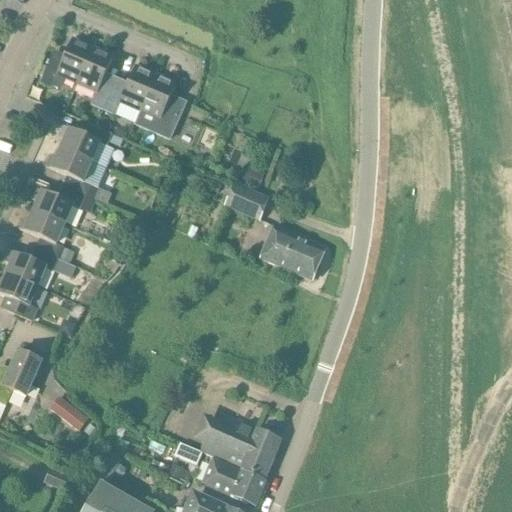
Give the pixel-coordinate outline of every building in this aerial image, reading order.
[(53,90),(53,88),(58,90),(64,86),(65,82),(76,86),(92,50),(72,41),(60,67),(50,62),(40,84),(53,90)] [(112,59),(92,50),(76,86),(96,95),(90,108),(102,113),(112,90),(101,85),(112,59)] [(155,78),(136,69),(125,95),(112,90),(102,113),(134,127),(155,78)] [(177,87),(155,78),(134,127),(170,143),(184,109),(170,102),(177,87)] [(110,122),(102,119),(99,126),(107,129),(110,122)] [(64,129),(60,141),(64,143),(60,151),(92,164),(97,153),(101,145),(108,148),(112,138),(112,137),(89,127),(84,138),(64,129)] [(51,159),(47,170),(67,179),(62,189),(85,199),(90,187),(83,184),(92,164),(60,151),(56,160),(51,159)] [(90,187),(85,199),(95,203),(100,192),(90,187)] [(224,209),(260,224),(269,202),(234,187),(224,209)] [(37,192),(33,203),(37,205),(33,213),(33,214),(64,228),(65,227),(73,208),(79,211),(85,199),(62,189),(57,199),(37,192)] [(85,199),(79,211),(90,215),(95,203),(85,199)] [(24,221),(20,232),(40,242),(36,250),(35,252),(57,262),(58,260),(58,259),(62,251),(62,250),(56,247),(64,228),(33,214),(29,223),(24,221)] [(507,298),(511,299),(511,234),(501,232),(501,229),(485,226),(473,289),(508,295),(507,298)] [(312,284),(325,251),(274,230),(260,262),(312,284)] [(10,254),(6,265),(10,267),(7,275),(38,288),(46,271),(52,273),(57,262),(35,252),(30,263),(10,254)] [(0,284),(0,298),(13,304),(9,314),(31,324),(36,312),(30,310),(38,288),(7,275),(2,285),(0,284)] [(0,376),(0,422),(13,394),(26,400),(41,365),(18,355),(7,379),(0,376)] [(49,411),(79,434),(89,421),(59,399),(49,411)] [(203,417),(194,442),(204,446),(201,454),(265,481),(281,442),(217,415),(214,422),(203,417)] [(199,453),(183,447),(179,456),(195,462),(199,453)] [(202,486),(206,488),(255,509),(266,485),(212,462),(202,486)] [(93,478),(106,484),(110,475),(98,469),(93,478)] [(147,511),(100,486),(85,511),(147,511)] [(228,511),(191,495),(183,511),(228,511)]
